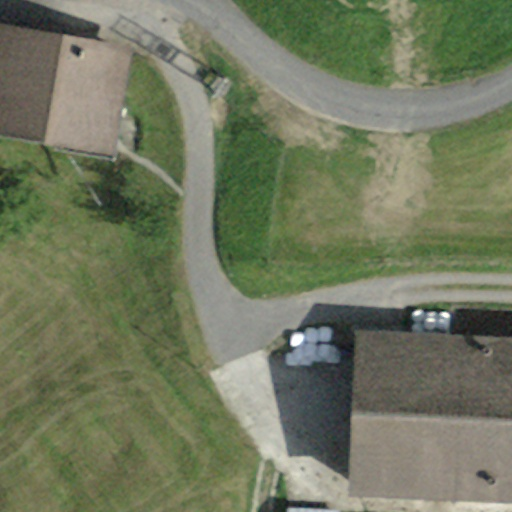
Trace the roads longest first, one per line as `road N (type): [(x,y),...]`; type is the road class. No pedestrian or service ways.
road 1 (track): [(511,291),(384,296),(278,312),(241,309),(217,296),(199,250),(197,113),(179,69),(132,0)]
road 2 (unclassified): [(511,81),(466,102),(367,105),(315,91),(197,0)]
